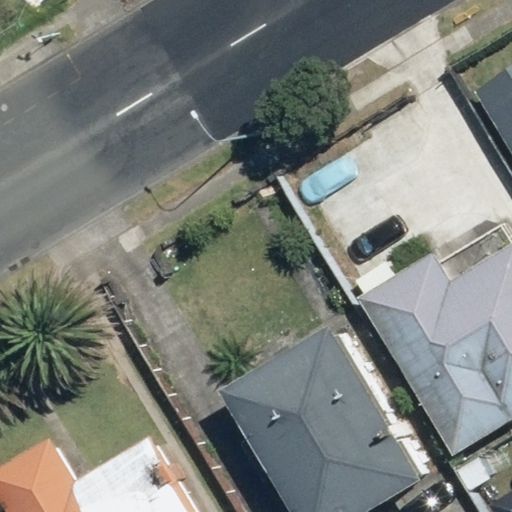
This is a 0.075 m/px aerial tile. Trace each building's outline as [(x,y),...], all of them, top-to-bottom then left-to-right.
[(511,69),(489,83),(511,120),(511,69)] [(448,246),(372,291),(468,451),(511,424),(511,246),(465,275),(448,246)] [(355,316),(244,381),(321,511),(375,511),(446,470),(355,316)] [(219,511),(167,429),(94,475),(67,431),(2,471),(27,511),(219,511)] [(511,485),(501,492),(511,510),(511,485)]
